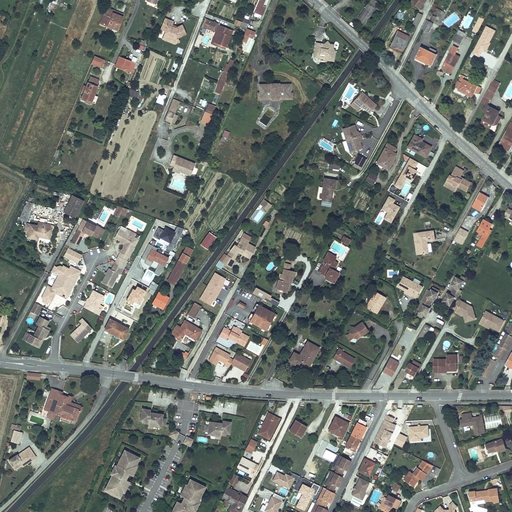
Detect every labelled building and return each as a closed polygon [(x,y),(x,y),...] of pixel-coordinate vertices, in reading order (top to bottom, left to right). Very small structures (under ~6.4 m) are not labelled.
[(8,11),(12,13),(17,1),(15,0),(8,0),(6,5),(10,7),(8,11)] [(257,0),(251,17),(253,17),(255,12),(262,15),(265,7),(262,6),(264,0),(257,0)] [(370,0),(368,4),(375,9),(378,5),(371,0),(370,0)] [(410,0),(409,2),(418,9),(421,4),(422,4),(423,3),(422,2),(423,0),(424,1),(425,0),(410,0)] [(367,10),(359,20),(365,24),(375,9),(368,4),(365,8),(367,10)] [(106,15),(102,25),(111,28),(111,30),(117,32),(123,17),(122,16),(114,13),(112,12),(113,10),(107,7),(104,14),(106,15)] [(365,8),(358,19),(359,20),(367,10),(365,8)] [(422,15),(418,13),(411,26),(416,29),(422,15)] [(429,32),(437,15),(434,13),(433,15),(431,19),(427,17),(422,28),(429,32)] [(479,16),(471,31),(477,33),(484,18),(479,16)] [(168,37),(170,42),(174,44),(179,42),(177,38),(186,34),(182,25),(177,27),(175,28),(171,26),(172,25),(173,22),(165,18),(161,29),(166,31),(164,35),(168,37)] [(204,19),(201,27),(216,32),(217,31),(219,25),(204,19)] [(219,25),(217,31),(219,32),(215,43),(226,48),(231,36),(229,35),(231,30),(219,25)] [(246,29),(241,41),(246,44),(251,31),(246,29)] [(459,30),(453,41),(460,44),(464,37),(463,37),(464,35),(465,33),(459,30)] [(397,31),(390,46),(395,48),(396,47),(402,50),(409,37),(397,31)] [(317,48),(316,56),(325,57),(325,60),(335,61),(336,52),(335,49),(334,49),(333,48),(331,45),(331,44),(330,41),(325,44),(318,43),(317,48)] [(435,53),(429,50),(421,47),(415,59),(418,61),(419,59),(431,65),(436,54),(435,53)] [(442,68),(446,70),(447,69),(451,71),(454,65),(455,66),(459,57),(454,54),(456,52),(452,50),(451,52),(450,52),(442,68)] [(92,63),(101,67),(104,60),(95,56),(92,63)] [(119,57),(116,67),(127,72),(127,71),(132,73),(135,64),(131,63),(131,62),(119,57)] [(223,87),(234,61),(231,60),(229,66),(227,65),(219,86),(223,87)] [(170,75),(166,84),(171,85),(175,77),(170,75)] [(462,82),(458,89),(458,90),(472,97),(475,92),(478,86),(463,79),(465,76),(462,75),(459,81),(462,82)] [(87,87),(84,93),(82,99),(91,102),(94,95),(98,87),(96,87),(99,81),(91,77),(89,84),(88,83),(87,87)] [(202,89),(212,93),(215,86),(204,82),(202,89)] [(488,89),(484,97),(490,99),(492,100),(499,85),(492,82),(488,89)] [(270,85),(259,85),(260,93),(260,98),(270,98),(273,101),(276,100),(279,98),(290,98),(290,93),(290,92),(289,92),(289,88),(290,88),(290,84),(279,85),(279,83),(276,83),(276,85),(273,85),(273,83),(270,83),(270,85)] [(362,92),(360,94),(367,101),(369,99),(362,92)] [(158,104),(162,105),(166,96),(158,93),(157,97),(160,99),(158,104)] [(367,101),(360,94),(354,101),(361,108),(362,107),(370,113),(377,105),(369,99),(367,101)] [(484,97),(481,102),(486,105),(487,105),(490,99),(484,97)] [(200,105),(207,108),(208,104),(205,103),(206,101),(200,99),(198,102),(201,104),(200,105)] [(172,101),(164,120),(171,123),(174,115),(178,104),(172,101)] [(361,108),(354,101),(351,104),(358,111),(361,108)] [(205,112),(212,115),(215,107),(208,104),(207,108),(205,112)] [(486,105),(483,111),(487,113),(483,119),(487,121),(488,120),(493,123),(498,114),(499,112),(487,105),(486,105)] [(201,122),(208,125),(212,115),(205,112),(201,122)] [(493,123),(492,125),(494,126),(497,124),(502,116),(498,114),(493,123)] [(487,121),(483,119),(482,122),(491,127),(492,125),(493,123),(488,120),(487,121)] [(357,133),(356,131),(354,125),(342,128),(350,152),(362,149),(360,143),(359,140),(361,139),(362,139),(360,132),(359,133),(357,133)] [(506,131),(498,145),(504,148),(509,151),(511,145),(511,129),(510,133),(506,131)] [(225,130),(220,139),(225,141),(230,132),(225,130)] [(421,141),(418,140),(419,138),(414,135),(408,147),(425,157),(431,147),(421,141)] [(387,144),(377,163),(388,169),(396,154),(394,153),(396,149),(387,144)] [(347,153),(345,158),(353,162),(352,165),(362,170),(367,159),(353,152),(351,155),(347,153)] [(195,164),(173,155),(170,164),(174,166),(181,168),(180,171),(190,175),(195,164)] [(415,169),(418,162),(408,157),(394,186),(400,189),(405,181),(411,184),(417,170),(415,169)] [(340,163),(331,162),(330,169),(339,170),(340,163)] [(449,176),(445,185),(448,186),(449,190),(456,188),(457,188),(466,193),(470,184),(462,179),(461,181),(459,180),(460,178),(463,172),(456,168),(451,177),(449,176)] [(370,173),(366,180),(373,184),(377,177),(370,173)] [(324,187),(323,193),(323,195),(324,195),(323,198),(323,200),(332,201),(334,188),(336,189),(337,180),(325,178),(323,187),(324,187)] [(448,186),(445,185),(444,187),(454,193),(457,188),(456,188),(449,190),(448,186)] [(480,193),(472,207),(481,212),(489,198),(480,193)] [(392,223),(400,206),(393,203),(395,199),(387,195),(379,213),(385,216),(383,219),(392,223)] [(63,212),(74,218),(83,202),(71,196),(63,212)] [(267,212),(272,205),(263,199),(259,206),(267,212)] [(19,219),(26,222),(33,206),(27,203),(26,205),(25,206),(19,219)] [(46,214),(51,216),(54,209),(49,207),(46,214)] [(120,214),(119,215),(124,218),(128,209),(123,208),(120,214)] [(96,226),(83,219),(71,242),(78,245),(83,236),(81,235),(82,234),(85,233),(91,236),(92,235),(100,239),(102,236),(98,234),(101,227),(97,225),(96,226)] [(482,223),(477,231),(483,234),(477,245),(482,248),(490,232),(488,231),(489,229),(492,224),(484,219),(482,223)] [(28,232),(27,236),(38,238),(38,237),(50,239),(51,229),(26,224),(25,231),(28,232)] [(164,230),(158,227),(153,236),(159,239),(160,238),(164,230)] [(165,228),(164,230),(160,238),(170,243),(167,248),(172,251),(175,245),(180,235),(183,229),(177,227),(174,232),(165,228)] [(468,233),(460,228),(455,238),(460,240),(459,243),(462,244),(468,233)] [(126,233),(119,229),(115,238),(121,241),(125,243),(124,244),(120,253),(129,257),(138,239),(134,237),(126,233)] [(420,253),(429,252),(427,241),(435,239),(434,230),(417,233),(420,253)] [(216,237),(209,232),(201,244),(207,249),(216,237)] [(234,245),(230,251),(235,254),(237,250),(245,255),(244,256),(249,259),(255,248),(247,244),(248,241),(241,238),(240,241),(239,240),(237,243),(238,244),(237,246),(234,245)] [(141,258),(146,260),(145,263),(151,266),(152,263),(154,260),(159,263),(154,272),(160,275),(165,266),(169,257),(156,250),(157,247),(153,245),(149,243),(143,255),(141,258)] [(186,246),(178,260),(185,264),(193,250),(186,246)] [(82,255),(68,248),(64,256),(78,263),(82,255)] [(235,254),(230,251),(227,256),(234,260),(238,253),(244,256),(245,255),(237,250),(235,254)] [(325,275),(325,276),(327,276),(327,277),(325,278),(334,283),(339,273),(333,270),(332,269),(331,264),(332,263),(335,265),(336,262),(334,261),(336,256),(328,252),(324,260),(327,262),(324,267),(323,266),(320,272),(325,275)] [(129,257),(120,253),(114,264),(124,269),(127,262),(127,261),(129,257)] [(234,260),(227,256),(222,263),(230,267),(234,260)] [(167,280),(174,284),(185,264),(178,260),(167,280)] [(124,269),(114,264),(111,270),(109,269),(101,282),(111,287),(119,273),(121,274),(124,269)] [(56,267),(54,266),(51,271),(59,275),(52,288),(48,286),(41,298),(50,303),(55,293),(59,295),(59,294),(62,296),(64,297),(67,298),(81,272),(71,267),(69,270),(64,266),(63,268),(60,266),(56,267)] [(276,288),(278,289),(284,290),(283,292),(288,293),(289,290),(291,282),(292,283),(294,276),(295,272),(290,270),(284,269),(283,274),(281,280),(280,279),(279,279),(276,288)] [(226,279),(215,272),(199,299),(210,305),(214,300),(215,301),(224,285),(223,285),(226,279)] [(397,288),(403,291),(412,296),(411,298),(416,300),(423,288),(403,277),(397,288)] [(460,279),(457,277),(452,285),(455,287),(451,295),(448,293),(443,301),(446,303),(450,305),(455,297),(458,299),(462,291),(459,289),(464,281),(460,279)] [(430,291),(436,295),(439,290),(432,287),(430,291)] [(281,300),(255,288),(252,294),(278,306),(281,300)] [(83,307),(95,313),(98,315),(99,315),(103,306),(105,301),(102,299),(104,296),(92,290),(89,298),(86,304),(85,303),(83,307)] [(430,291),(427,290),(417,308),(419,310),(419,312),(423,314),(425,315),(429,308),(428,307),(432,299),(434,300),(436,295),(430,291)] [(153,303),(162,308),(165,304),(163,303),(167,297),(159,292),(153,303)] [(365,309),(374,314),(379,306),(381,307),(386,299),(374,292),(365,309)] [(136,299),(128,295),(124,302),(132,306),(136,299)] [(472,307),(458,299),(453,308),(456,310),(461,313),(462,312),(464,313),(463,314),(465,322),(475,319),(472,307)] [(197,300),(188,314),(194,317),(202,304),(197,300)] [(41,306),(35,303),(30,312),(37,315),(41,306)] [(275,314),(258,305),(254,312),(262,316),(260,319),(252,315),(249,322),(266,331),(275,314)] [(480,323),(484,325),(485,323),(491,326),(500,330),(505,320),(486,311),(480,323)] [(48,321),(40,317),(36,324),(39,325),(34,336),(30,334),(27,341),(37,346),(40,340),(41,340),(43,337),(44,337),(45,338),(50,328),(46,326),(48,321)] [(82,318),(79,321),(82,324),(70,335),(77,342),(92,328),(82,318)] [(110,319),(105,328),(111,331),(111,333),(124,339),(129,329),(110,319)] [(185,321),(181,327),(176,324),(171,333),(176,336),(175,336),(181,340),(185,333),(196,340),(201,331),(185,321)] [(350,332),(349,338),(354,338),(357,339),(357,336),(359,334),(360,336),(368,331),(362,323),(354,328),(350,328),(350,332)] [(426,324),(418,337),(424,340),(431,327),(426,324)] [(228,337),(233,340),(234,338),(238,340),(237,342),(244,346),(249,337),(242,332),(242,331),(234,326),(231,331),(224,328),(220,336),(227,339),(228,337)] [(496,358),(503,362),(511,344),(511,328),(511,329),(509,327),(495,353),(498,355),(496,358)] [(354,338),(349,338),(350,332),(345,335),(349,342),(354,338)] [(302,357),(300,356),(294,353),(290,361),(304,369),(309,361),(311,362),(319,348),(308,342),(302,353),(304,354),(302,357)] [(231,355),(216,348),(209,361),(217,365),(219,360),(226,364),(225,365),(229,367),(233,359),(229,358),(231,355)] [(333,359),(337,361),(338,359),(343,362),(342,364),(350,369),(355,359),(342,352),(341,354),(337,352),(333,359)] [(231,364),(236,367),(236,365),(242,368),(242,369),(245,371),(251,361),(236,354),(231,364)] [(447,372),(447,370),(447,369),(457,369),(457,363),(455,363),(455,360),(457,359),(457,355),(446,355),(446,359),(433,359),(433,372),(447,372)] [(150,363),(153,367),(160,361),(157,357),(150,363)] [(388,361),(382,371),(392,376),(399,363),(390,357),(388,361)] [(488,358),(479,375),(486,379),(495,362),(488,358)] [(405,370),(415,376),(419,368),(412,363),(410,362),(405,370)] [(56,390),(51,388),(44,409),(47,410),(48,411),(46,416),(54,419),(56,413),(60,415),(59,419),(68,422),(69,419),(74,420),(80,405),(69,401),(70,398),(62,394),(58,393),(55,392),(56,390)] [(511,414),(511,411),(510,406),(500,406),(504,415),(511,414)] [(150,409),(142,408),(140,420),(148,421),(148,423),(147,425),(152,425),(160,426),(160,424),(164,424),(165,419),(161,418),(162,414),(156,413),(156,417),(149,416),(150,412),(150,409)] [(268,414),(258,434),(269,439),(279,419),(268,414)] [(462,420),(459,420),(460,427),(473,425),(474,434),(484,433),(481,415),(479,415),(479,416),(471,418),(470,414),(462,415),(462,420)] [(499,414),(485,417),(487,428),(501,425),(499,414)] [(332,426),(330,431),(340,436),(345,428),(346,429),(348,423),(338,418),(333,427),(332,426)] [(350,455),(352,451),(356,444),(357,445),(363,434),(361,433),(364,426),(366,422),(359,419),(343,451),(350,455)] [(397,424),(386,419),(375,440),(384,445),(389,435),(391,437),(395,428),(397,424)] [(214,426),(215,422),(209,421),(208,425),(205,425),(204,430),(208,431),(207,434),(215,435),(220,436),(220,434),(220,432),(225,433),(228,433),(230,422),(222,420),(221,423),(221,427),(214,426)] [(304,432),(302,430),(305,426),(296,420),(289,431),(300,437),(303,433),(304,432)] [(410,442),(418,441),(417,438),(421,438),(428,437),(428,427),(409,428),(410,442)] [(177,432),(171,430),(169,435),(174,438),(177,432)] [(18,444),(22,433),(14,431),(11,442),(18,444)] [(407,439),(399,435),(394,444),(402,448),(407,439)] [(192,440),(186,437),(183,442),(189,445),(192,440)] [(251,438),(245,450),(252,453),(257,442),(251,438)] [(488,454),(494,452),(497,450),(497,452),(506,449),(502,439),(485,445),(488,454)] [(22,467),(36,458),(30,448),(20,454),(22,455),(19,457),(18,455),(17,455),(9,460),(13,466),(19,462),(21,465),(22,467)] [(322,456),(333,462),(336,455),(326,450),(322,456)] [(126,451),(125,453),(122,459),(120,458),(116,465),(118,466),(112,476),(111,475),(111,476),(108,482),(110,483),(107,489),(106,491),(119,497),(122,491),(124,487),(126,487),(129,481),(125,479),(120,477),(123,471),(127,473),(131,475),(134,469),(133,469),(135,464),(139,457),(126,451)] [(242,456),(237,466),(250,473),(249,475),(253,477),(256,470),(252,468),(255,463),(242,456)] [(351,461),(343,457),(338,466),(335,465),(333,468),(336,470),(342,473),(344,469),(344,468),(347,469),(351,461)] [(365,459),(359,471),(370,477),(376,465),(365,459)] [(419,466),(429,473),(433,466),(422,461),(419,466)] [(419,466),(418,468),(427,475),(429,473),(419,466)] [(408,478),(406,482),(414,487),(419,480),(422,482),(427,475),(418,468),(413,474),(410,472),(406,477),(408,478)] [(335,473),(332,471),(325,484),(328,486),(334,489),(336,485),(336,484),(338,485),(343,477),(340,476),(335,473)] [(288,488),(293,478),(285,473),(284,475),(276,472),(272,480),(288,488)] [(240,476),(234,473),(228,483),(235,486),(240,476)] [(359,478),(352,495),(360,499),(362,493),(363,494),(368,483),(359,478)] [(191,511),(192,511),(191,511),(196,500),(197,501),(200,494),(198,493),(201,487),(202,485),(190,479),(187,485),(184,490),(183,489),(180,495),(189,499),(186,505),(181,503),(177,501),(174,507),(175,507),(173,511),(191,511)] [(350,481),(345,489),(351,492),(356,484),(350,481)] [(241,495),(241,496),(238,495),(234,493),(235,491),(228,488),(223,497),(226,499),(230,501),(229,503),(232,504),(230,510),(232,511),(234,511),(240,511),(248,498),(241,495)] [(326,505),(328,501),(328,500),(331,501),(335,493),(333,492),(327,489),(324,488),(317,500),(320,502),(326,505)] [(500,502),(498,488),(489,489),(489,490),(489,492),(484,493),(482,491),(476,492),(476,490),(469,491),(471,501),(485,499),(485,502),(493,501),(494,502),(500,502)] [(379,509),(385,511),(387,511),(390,506),(392,507),(396,509),(400,501),(388,495),(384,503),(382,502),(379,509)] [(275,511),(281,502),(271,497),(265,510),(260,507),(257,511),(263,511),(264,511),(266,511),(275,511)] [(441,506),(437,510),(438,511),(455,511),(456,510),(458,508),(453,502),(450,505),(450,510),(449,511),(447,511),(446,510),(444,510),(441,506)] [(319,505),(316,503),(313,509),(316,510),(315,511),(325,511),(327,509),(325,508),(319,505)]
